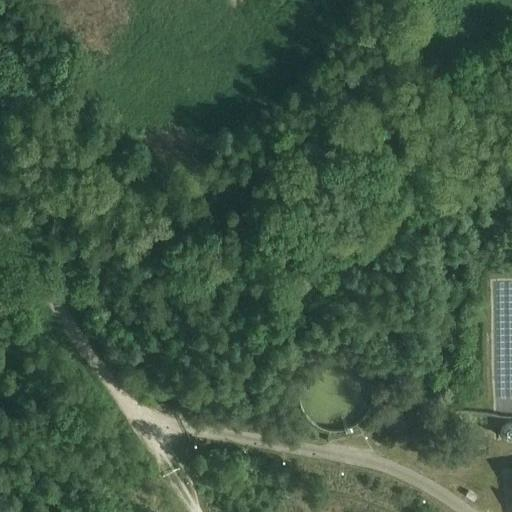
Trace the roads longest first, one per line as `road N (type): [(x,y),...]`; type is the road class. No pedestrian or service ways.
road 1 (track): [(467,511),(376,462),(180,429),(145,432)]
road 2 (track): [(137,420),(0,216)]
